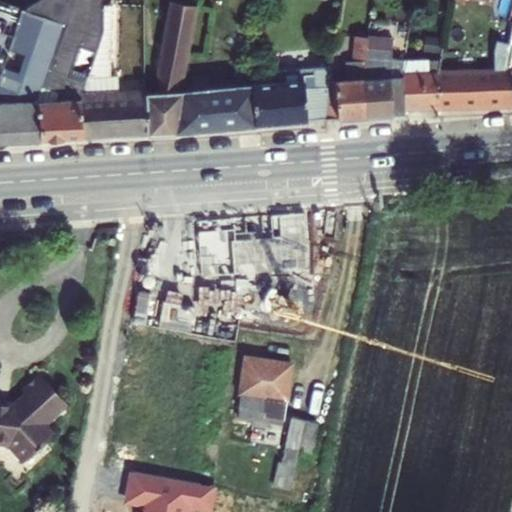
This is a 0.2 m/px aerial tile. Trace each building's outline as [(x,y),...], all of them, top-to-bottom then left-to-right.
[(32,0),(26,4),(13,0),(0,0),(0,139),(88,134),(85,94),(86,93),(93,69),(75,63),(81,44),(99,50),(107,22),(108,0),(32,0)] [(122,0),(108,0),(107,22),(119,23),(118,29),(127,29),(127,17),(121,17),(122,0)] [(165,87),(149,88),(152,130),(180,128),(201,20),(201,0),(174,0),(163,64),(165,87)] [(201,20),(180,128),(244,123),(242,81),(208,85),(219,23),(201,20)] [(375,23),(374,30),(369,60),(372,113),(411,110),(411,107),(411,105),(410,69),(414,35),(409,35),(407,48),(404,47),(400,74),(385,75),(384,55),(382,55),(385,33),(394,35),(393,45),(401,46),(404,28),(375,23)] [(355,76),(337,78),(332,116),(372,113),(369,60),(374,30),(363,29),(358,55),(354,56),(355,76)] [(472,65),(470,65),(469,102),(506,101),(511,100),(511,40),(511,41),(507,64),(472,65)] [(311,75),(258,80),(261,122),(332,116),(337,78),(339,63),(320,65),(318,79),(323,79),(322,84),(312,85),(311,75)] [(470,65),(410,69),(411,105),(450,103),(469,102),(470,65)] [(258,80),(242,81),(244,123),(261,122),(258,80)] [(149,88),(86,93),(85,94),(88,134),(152,130),(149,88)] [(306,214),(196,220),(200,279),(309,272),(306,214)] [(289,352),(245,341),(232,389),(257,395),(256,401),(274,406),(289,352)] [(0,427),(10,429),(25,446),(54,420),(46,411),(53,404),(51,401),(66,387),(41,359),(23,375),(27,379),(14,389),(0,386),(0,427)] [(295,411),(287,441),(301,444),(308,415),(295,411)] [(209,511),(214,487),(129,470),(123,501),(143,505),(141,511),(192,511),(193,510),(204,511),(209,511)]
